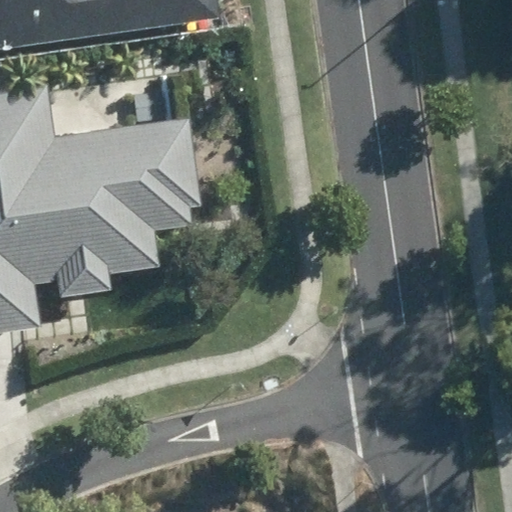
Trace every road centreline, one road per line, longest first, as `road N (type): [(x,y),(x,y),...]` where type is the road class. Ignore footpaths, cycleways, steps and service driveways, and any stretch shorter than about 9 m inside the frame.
road 1 (residential): [(0,510),(82,467),(158,440),(421,390)]
road 2 (residential): [(367,0),(421,390)]
road 3 (residential): [(421,390),(435,511)]
